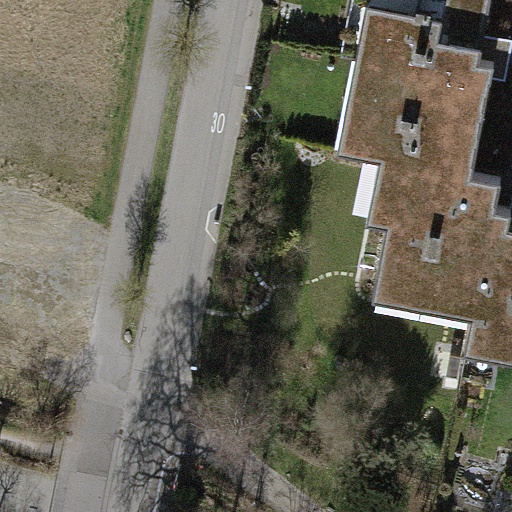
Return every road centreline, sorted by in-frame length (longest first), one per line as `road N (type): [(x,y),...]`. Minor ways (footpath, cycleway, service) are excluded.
road 1 (tertiary): [(128,511),(234,0)]
road 2 (track): [(146,416),(177,425),(302,511)]
